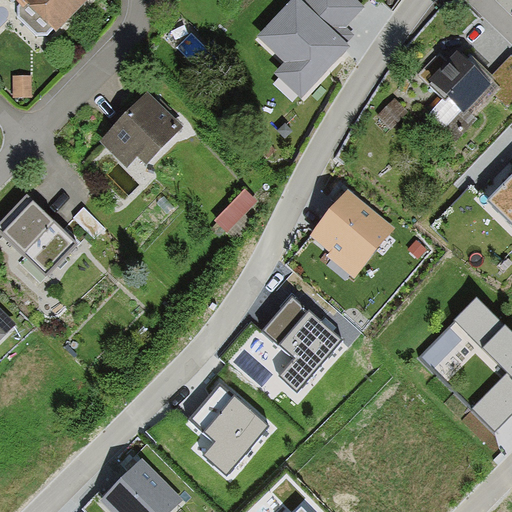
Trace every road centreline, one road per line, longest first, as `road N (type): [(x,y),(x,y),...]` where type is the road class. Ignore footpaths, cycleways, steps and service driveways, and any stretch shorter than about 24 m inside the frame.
road 1 (residential): [(54,494),(192,362),(246,289),(348,107),(421,0)]
road 2 (residential): [(27,139),(124,35),(136,0)]
